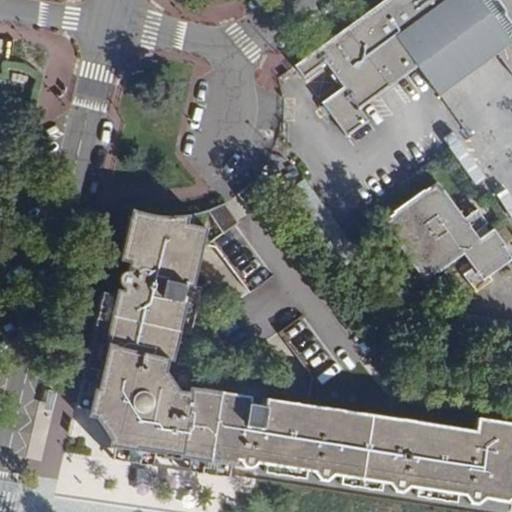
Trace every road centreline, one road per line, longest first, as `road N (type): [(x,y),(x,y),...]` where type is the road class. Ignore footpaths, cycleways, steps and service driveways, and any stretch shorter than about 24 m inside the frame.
road 1 (residential): [(0,494),(112,25)]
road 2 (residential): [(305,0),(247,42),(112,25)]
